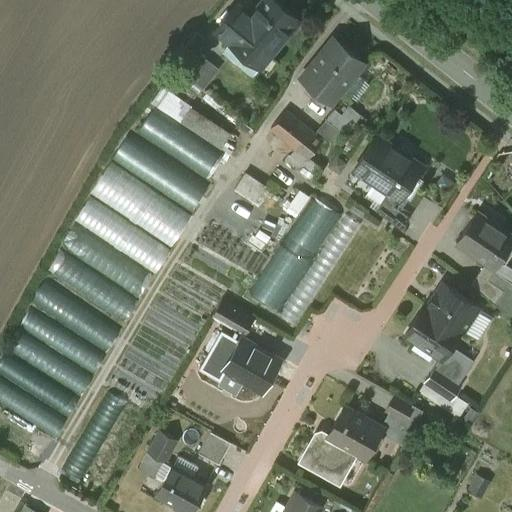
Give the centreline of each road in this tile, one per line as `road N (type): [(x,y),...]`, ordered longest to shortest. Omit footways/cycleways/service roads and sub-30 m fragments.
road 1 (residential): [(439,230),(387,309),(321,356),(234,511)]
road 2 (tertiary): [(370,0),(511,110)]
